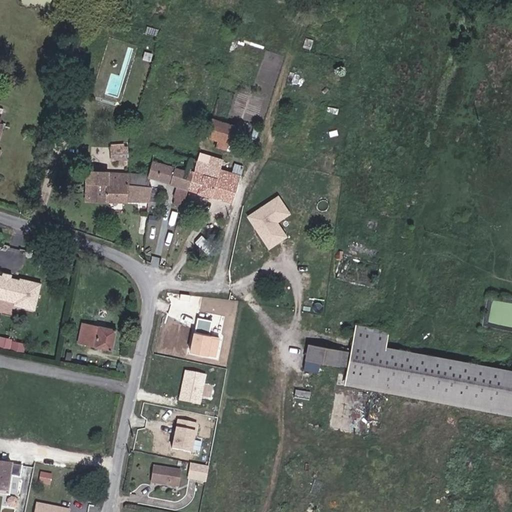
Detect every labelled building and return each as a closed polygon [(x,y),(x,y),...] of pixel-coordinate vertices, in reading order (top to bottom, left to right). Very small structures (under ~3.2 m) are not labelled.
[(212,142),(236,149),(242,129),(217,122),(212,142)] [(111,142),(111,161),(129,161),(129,142),(111,142)] [(157,162),(201,175),(205,162),(160,150),(157,162)] [(228,173),(238,176),(240,167),(206,157),(205,162),(229,169),(228,173)] [(194,203),(196,194),(201,175),(157,162),(152,178),(137,174),(135,185),(159,191),(161,184),(187,192),(184,200),(194,203)] [(196,194),(241,207),(248,179),(247,179),(238,176),(228,173),(229,169),(205,162),(201,175),(196,194)] [(95,191),(104,193),(112,167),(103,165),(95,191)] [(159,191),(135,185),(137,174),(112,167),(104,193),(155,208),(159,191)] [(238,176),(247,179),(249,169),(240,167),(238,176)] [(265,248),(301,245),(299,198),(278,199),(278,194),(260,196),(262,240),(251,242),(252,255),(265,254),(265,248)] [(0,295),(20,300),(25,277),(21,276),(9,273),(1,271),(1,269),(0,268),(0,295)] [(22,304),(43,308),(49,281),(28,276),(28,278),(25,277),(20,300),(23,301),(22,304)] [(84,347),(118,353),(121,334),(87,328),(84,347)] [(351,380),(511,414),(511,371),(390,349),(392,333),(360,328),(357,349),(377,353),(373,372),(327,363),(312,426),(339,431),(351,380)] [(191,348),(216,355),(221,337),(196,330),(191,348)] [(0,346),(24,349),(25,339),(0,336),(0,346)] [(327,363),(373,372),(377,353),(357,349),(356,353),(317,346),(313,361),(327,363)] [(203,404),(207,372),(185,369),(180,401),(203,404)] [(179,419),(175,451),(198,453),(201,421),(179,419)] [(0,487),(14,489),(18,460),(0,458),(0,487)] [(39,466),(52,468),(53,461),(40,459),(39,466)] [(160,478),(186,483),(189,468),(163,462),(160,478)] [(215,470),(215,468),(200,466),(200,467),(197,479),(213,482),(215,470)] [(34,511),(72,511),(73,509),(37,500),(34,511)]
